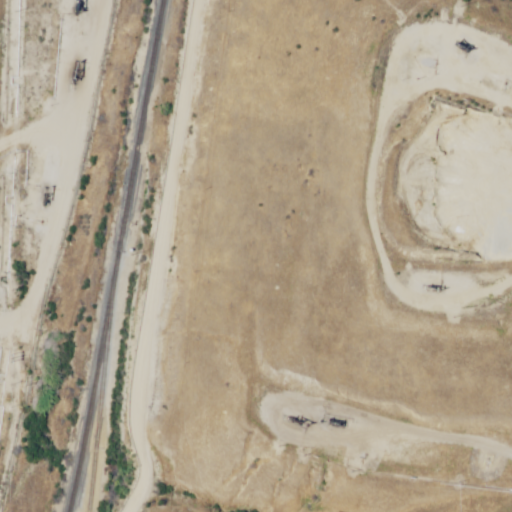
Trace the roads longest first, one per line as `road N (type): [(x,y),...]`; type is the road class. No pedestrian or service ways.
road 1 (track): [(245,0),(195,363),(140,511)]
road 2 (track): [(505,0),(401,43),(367,215),(378,267),(448,308),(511,270)]
road 3 (track): [(321,442),(511,467)]
road 4 (track): [(45,0),(0,157)]
